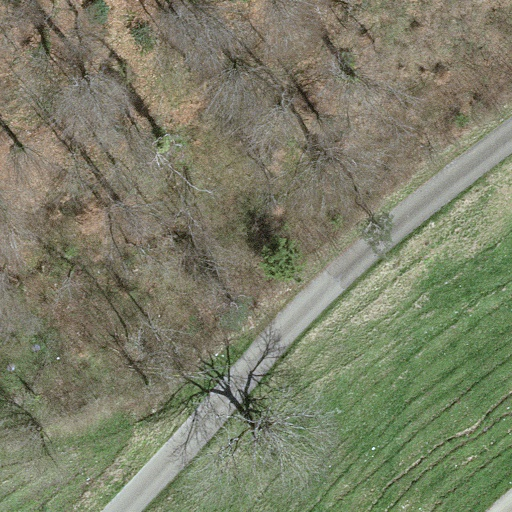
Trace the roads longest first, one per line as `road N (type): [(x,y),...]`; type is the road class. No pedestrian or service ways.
road 1 (unclassified): [(116,511),(353,267),(511,133)]
road 2 (track): [(213,413),(0,464)]
